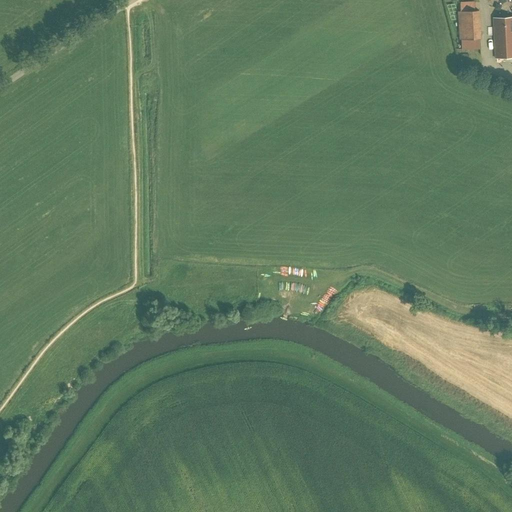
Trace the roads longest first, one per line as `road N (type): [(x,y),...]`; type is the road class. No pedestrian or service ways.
road 1 (track): [(511,308),(458,308),(373,271),(303,280)]
road 2 (unclassified): [(0,87),(131,0)]
